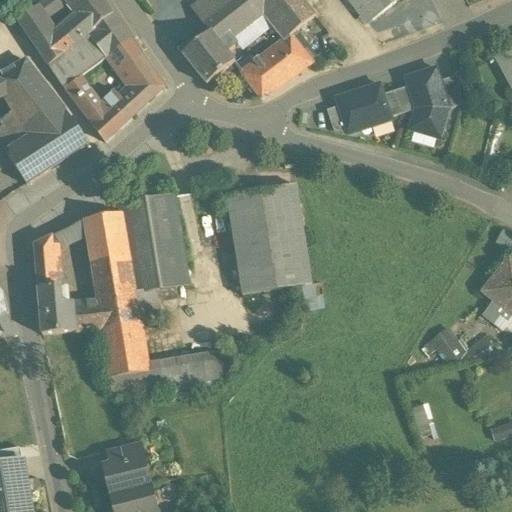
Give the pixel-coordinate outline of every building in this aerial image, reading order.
[(100,0),(81,0),(72,8),(80,18),(63,32),(64,34),(75,48),(113,17),(100,0)] [(226,0),(204,0),(191,11),(204,27),(231,6),(226,0)] [(238,0),(231,6),(204,27),(210,35),(211,34),(219,45),(227,39),(265,8),(258,0),(238,0)] [(315,19),(299,0),(258,0),(265,8),(289,39),(291,38),(315,19)] [(347,0),(361,18),(366,14),(372,22),(401,0),(347,0)] [(56,39),(36,10),(18,23),(50,69),(75,48),(64,34),(56,39)] [(75,48),(50,69),(51,71),(50,72),(64,92),(78,81),(106,61),(131,42),(113,17),(75,48)] [(210,35),(182,57),(206,88),(235,64),(227,55),(235,49),(227,39),(219,45),(211,34),(210,35)] [(289,39),(241,75),(260,100),(272,96),(313,65),(291,38),(289,39)] [(131,42),(106,61),(116,72),(116,73),(134,93),(147,107),(165,90),(131,42)] [(511,50),(502,56),(511,75),(511,82),(511,83),(511,85),(511,50)] [(26,63),(0,77),(0,90),(5,99),(20,124),(0,136),(0,142),(11,159),(10,163),(27,187),(90,147),(70,119),(69,119),(26,63)] [(441,84),(436,71),(405,81),(408,89),(395,93),(403,116),(415,112),(416,113),(410,132),(442,141),(449,111),(441,84)] [(441,84),(449,111),(461,107),(459,77),(441,84)] [(101,108),(78,81),(64,92),(93,130),(93,131),(105,145),(147,107),(134,93),(123,103),(115,94),(101,108)] [(390,120),(403,116),(395,93),(383,97),(380,87),(336,101),(339,109),(347,133),(348,137),(391,124),(390,120)] [(347,133),(339,109),(328,113),(334,133),(343,134),(347,133)] [(491,123),(478,175),(491,178),(504,126),(491,123)] [(213,146),(204,145),(202,156),(211,157),(213,146)] [(296,187),(227,198),(243,297),(312,286),(296,187)] [(173,198),(119,207),(121,216),(121,215),(134,294),(159,290),(187,285),(173,198)] [(121,216),(85,222),(87,236),(92,267),(97,303),(73,305),(75,333),(101,331),(109,380),(148,374),(146,365),(140,327),(134,294),(121,216)] [(85,222),(67,231),(72,239),(87,236),(85,222)] [(52,238),(34,248),(38,290),(56,290),(52,238)] [(511,264),(509,262),(484,294),(494,302),(505,311),(511,316),(511,264)] [(0,318),(8,314),(4,295),(0,290),(0,318)] [(57,306),(56,290),(38,290),(41,336),(75,333),(73,305),(57,306)] [(159,290),(134,294),(140,327),(165,323),(159,290)] [(494,302),(483,317),(494,325),(505,311),(494,302)] [(511,316),(505,311),(494,325),(501,331),(505,327),(511,318),(511,316)] [(468,354),(448,331),(426,350),(432,356),(436,353),(449,368),(511,351),(511,342),(507,337),(496,346),(488,336),(468,354)] [(218,353),(179,360),(184,386),(223,379),(218,353)] [(179,360),(146,365),(148,374),(151,391),(184,386),(179,360)] [(148,374),(109,380),(112,397),(151,391),(148,374)] [(134,447),(108,453),(112,466),(112,467),(137,461),(137,460),(134,447)] [(0,451),(0,464),(21,460),(19,448),(0,451)] [(137,461),(112,467),(112,466),(105,468),(112,497),(150,488),(143,459),(137,460),(137,461)] [(0,464),(0,511),(30,511),(21,460),(0,464)] [(156,511),(150,488),(112,497),(115,511),(156,511)]
